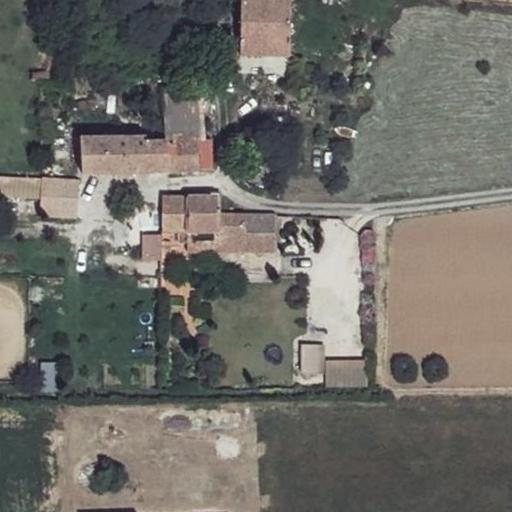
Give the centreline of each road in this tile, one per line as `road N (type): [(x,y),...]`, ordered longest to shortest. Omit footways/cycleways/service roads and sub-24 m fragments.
road 1 (residential): [(215,0),(218,168),(230,195),(349,215),(511,190)]
road 2 (unknown): [(218,168),(89,195),(78,216),(83,253)]
